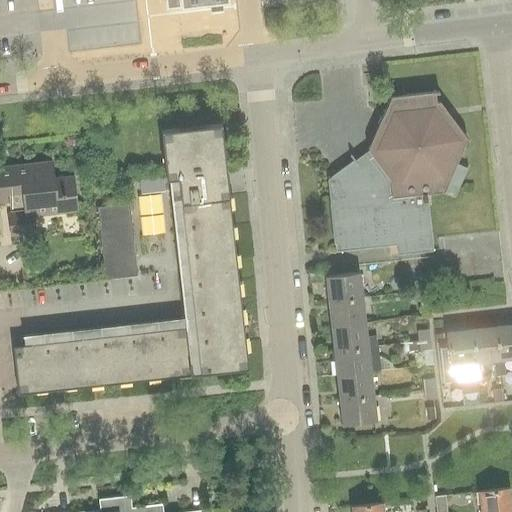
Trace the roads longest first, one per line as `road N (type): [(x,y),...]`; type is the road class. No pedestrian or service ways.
road 1 (residential): [(292,422),(255,58)]
road 2 (unclassified): [(0,85),(255,58)]
road 3 (residential): [(61,452),(292,422)]
road 4 (residential): [(21,457),(6,288)]
road 5 (residential): [(511,156),(496,27)]
road 6 (unclassified): [(371,42),(496,27)]
